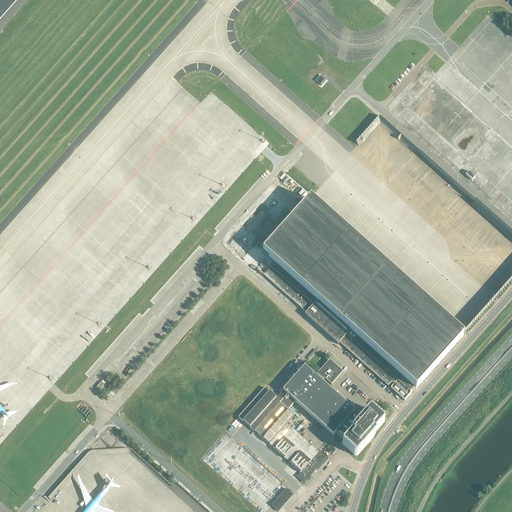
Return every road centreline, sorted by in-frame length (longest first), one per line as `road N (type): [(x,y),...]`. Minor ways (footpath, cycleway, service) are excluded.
road 1 (unclassified): [(213,242),(84,388),(109,414)]
road 2 (unclassified): [(240,266),(404,413)]
road 3 (primary): [(511,338),(411,451),(382,511)]
road 4 (unclassified): [(353,86),(511,227)]
road 5 (unclassified): [(353,86),(213,242)]
road 6 (primary): [(392,511),(415,462),(511,352)]
road 7 (unclassified): [(240,266),(109,414)]
road 8 (unclassified): [(404,413),(511,293)]
road 9 (unclassified): [(109,414),(218,511)]
road 10 (unclassified): [(109,414),(21,511)]
